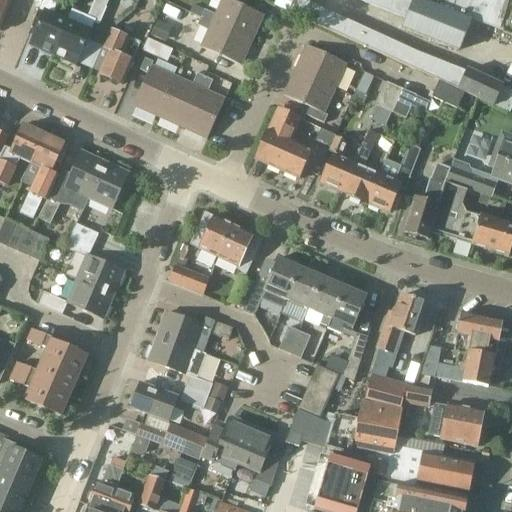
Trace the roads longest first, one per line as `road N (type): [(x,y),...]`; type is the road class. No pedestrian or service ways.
road 1 (residential): [(511,294),(403,268),(190,170)]
road 2 (residential): [(190,170),(76,454)]
road 3 (residential): [(190,170),(0,85)]
